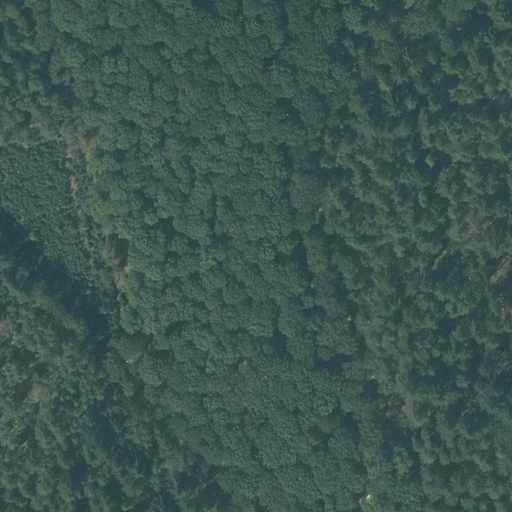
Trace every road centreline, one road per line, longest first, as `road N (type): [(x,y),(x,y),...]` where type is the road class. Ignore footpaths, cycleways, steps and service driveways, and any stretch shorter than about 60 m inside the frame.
road 1 (track): [(511,412),(373,377),(228,378),(125,360),(113,270),(49,0)]
road 2 (track): [(511,96),(328,101),(310,155),(309,190),(364,376)]
road 3 (track): [(0,235),(125,360)]
road 4 (track): [(363,511),(372,469),(364,376)]
